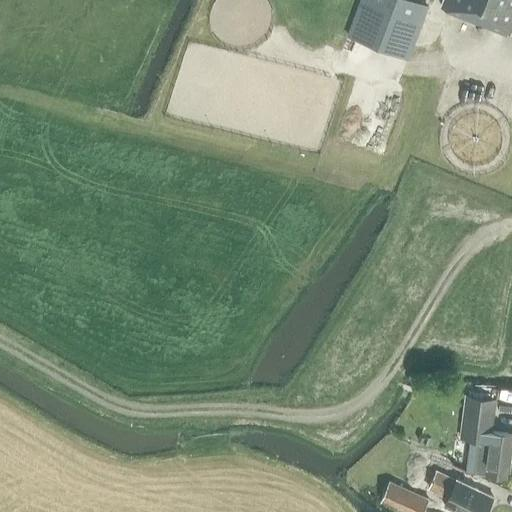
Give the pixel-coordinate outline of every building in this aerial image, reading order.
[(362,0),(350,35),(408,57),(427,7),(407,0),(362,0)] [(511,0),(443,0),(441,7),(508,34),(511,24),(511,0)] [(441,380),(430,379),(429,389),(440,390),(441,380)] [(467,395),(461,439),(490,442),(492,431),(492,427),(496,399),(467,395)] [(477,445),(474,472),(508,477),(511,448),(511,433),(492,431),(490,442),(490,447),(477,445)] [(485,511),(492,497),(488,495),(436,471),(428,488),(448,497),(444,505),(458,511),(485,511)] [(405,511),(422,511),(428,498),(389,481),(380,501),(405,511)]
